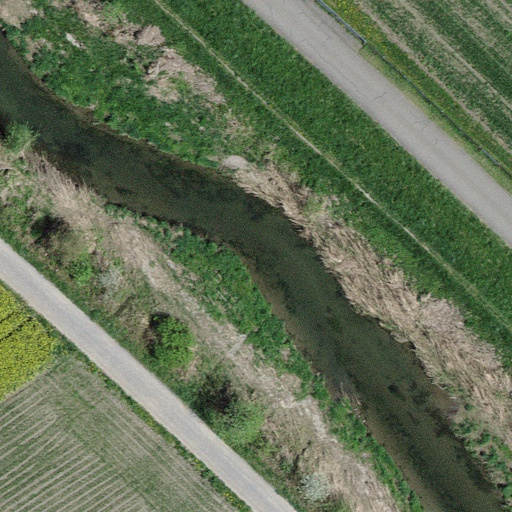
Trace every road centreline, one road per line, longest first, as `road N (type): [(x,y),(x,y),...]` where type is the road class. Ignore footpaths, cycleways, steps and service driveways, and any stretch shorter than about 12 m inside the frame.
road 1 (track): [(0,264),(267,511)]
road 2 (unclassified): [(270,0),(511,220)]
